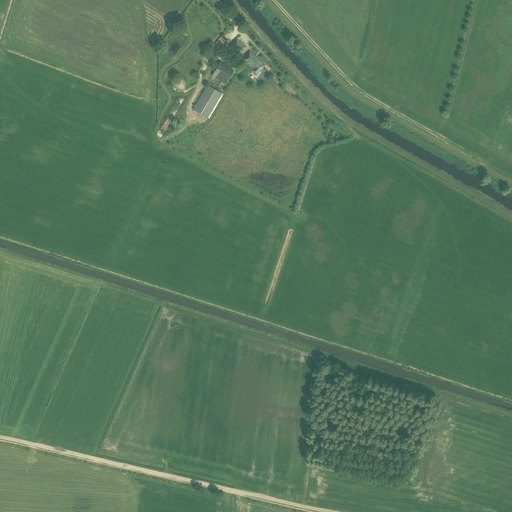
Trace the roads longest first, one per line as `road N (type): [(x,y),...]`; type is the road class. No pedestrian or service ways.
road 1 (track): [(0,437),(336,511)]
road 2 (track): [(273,0),(358,89),(511,178)]
road 3 (track): [(213,0),(336,125)]
